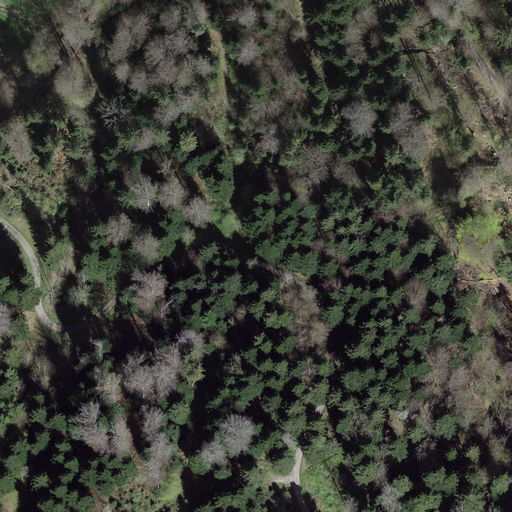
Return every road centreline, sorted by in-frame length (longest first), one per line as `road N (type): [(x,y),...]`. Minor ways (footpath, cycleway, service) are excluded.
road 1 (track): [(202,0),(225,59),(237,252),(313,294),(326,329),(333,370),(296,470),(307,511)]
road 2 (track): [(237,252),(158,265),(91,322),(54,327),(39,309),(36,254),(0,220)]
road 3 (track): [(511,112),(430,0)]
road 4 (track): [(0,107),(62,56),(70,0)]
